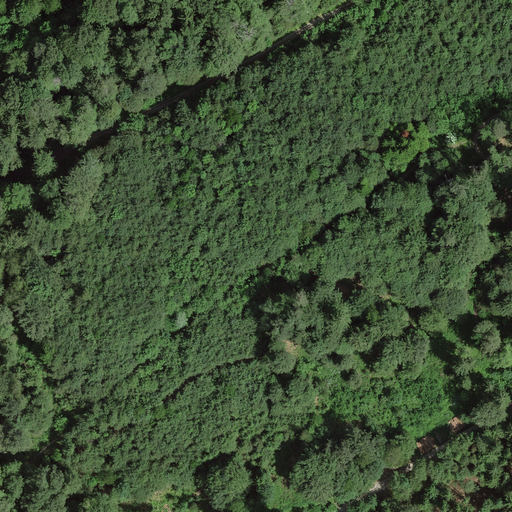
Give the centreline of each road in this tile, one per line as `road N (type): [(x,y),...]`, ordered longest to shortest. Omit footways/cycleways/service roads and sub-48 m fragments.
road 1 (track): [(0,184),(370,0)]
road 2 (track): [(338,511),(511,408)]
